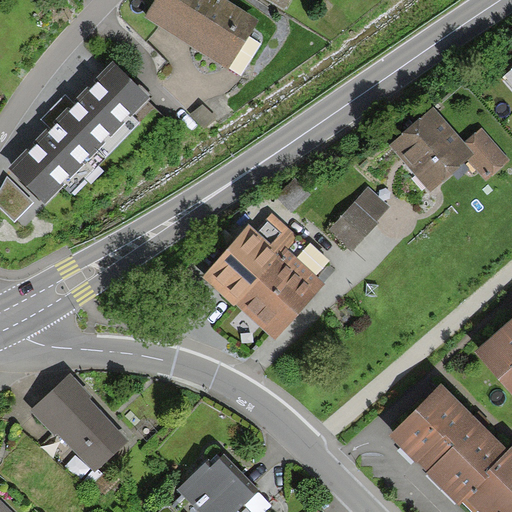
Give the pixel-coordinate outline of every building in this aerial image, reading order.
[(188,43),(227,69),(260,20),(228,0),(154,0),(145,15),(185,41),(188,43)] [(274,0),(289,8),(293,0),(274,0)] [(147,97),(110,62),(8,168),(44,203),(147,97)] [(430,192),(469,159),(488,181),(509,163),(484,133),(464,150),(432,112),(391,145),(430,192)] [(8,177),(0,191),(0,206),(15,221),(33,202),(8,177)] [(331,233),(351,251),(396,199),(376,181),(331,233)] [(304,238),(270,206),(199,281),(233,313),(238,308),(276,342),(324,287),(288,255),(304,238)] [(511,327),(478,357),(511,396),(511,327)] [(70,374),(31,410),(54,434),(57,432),(94,471),(130,437),(70,374)] [(443,388),(394,438),(468,511),(511,511),(511,449),(508,453),(470,415),(443,388)] [(181,494),(198,511),(233,511),(259,489),(225,453),(181,494)] [(14,511),(0,498),(0,511),(14,511)]
